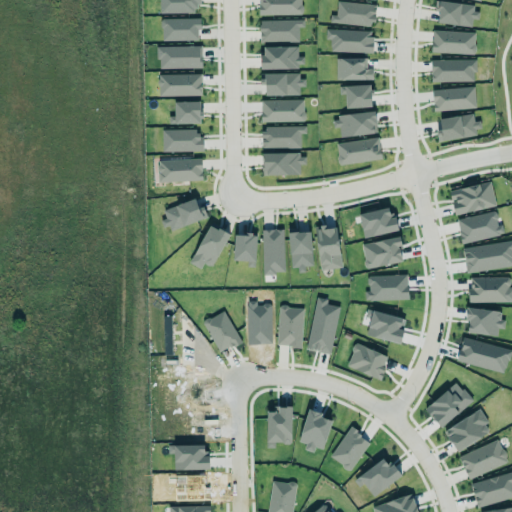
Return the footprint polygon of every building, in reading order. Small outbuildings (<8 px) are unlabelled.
[(158,0),(159,12),(198,12),(198,0),(158,0)] [(258,0),(258,14),(301,14),(301,0),(258,0)] [(438,0),(435,0),(434,10),(438,10),(437,21),(471,27),(472,18),(477,19),(479,7),(438,0)] [(330,22),(373,25),(374,3),(337,1),(336,14),(330,14),(330,22)] [(199,18),(161,18),(161,40),(199,39),(199,18)] [(303,19),(259,19),(259,41),(298,40),(298,26),(303,26),(303,19)] [(324,26),(368,28),(368,33),(372,33),(372,50),(329,49),(329,45),(327,45),(328,38),(323,38),(324,26)] [(431,27),(471,29),(470,50),(431,49),(431,27)] [(157,68),(202,67),(201,45),(157,46),(157,68)] [(261,46),(261,68),(303,67),(303,56),(297,56),(297,46),(261,46)] [(336,57),(340,57),(340,54),(364,54),(365,62),(369,62),(369,66),(373,66),(373,77),(336,77),(336,57)] [(430,57),(474,57),(474,70),(472,70),(472,79),(430,80),(430,57)] [(297,93),(297,84),(303,84),(302,76),(298,76),(298,71),(285,71),(285,69),(263,70),(263,73),(259,73),(259,81),(264,81),(264,93),(297,93)] [(201,94),(201,73),(158,74),(158,95),(201,94)] [(370,106),(370,84),(339,85),(339,94),(344,93),(345,107),(370,106)] [(431,88),(472,84),(475,105),(433,110),(431,88)] [(260,121),(304,120),(303,98),(260,99),(260,121)] [(200,100),(174,101),(174,115),(168,115),(168,123),(200,122),(200,100)] [(331,118),(332,125),(338,125),(339,134),(374,130),(373,121),(376,120),(375,107),(336,112),(336,117),(331,118)] [(436,139),(442,138),(442,136),(462,132),(462,135),(474,133),(473,126),(479,125),(478,119),(472,120),(471,111),(459,113),(459,111),(438,114),(439,119),(433,120),(436,139)] [(305,125),(261,126),(262,147),(300,146),(300,132),(305,132),(305,125)] [(203,150),(202,134),(196,134),(196,128),(161,129),(161,151),(203,150)] [(380,159),(378,138),(335,142),(338,163),(380,159)] [(261,153),(262,174),(300,173),(299,163),(305,163),(305,152),(261,153)] [(157,181),(202,179),(201,158),(157,160),(157,181)] [(495,205),(489,181),(448,190),(454,214),(495,205)] [(195,193),(174,201),(175,203),(162,208),(165,215),(158,218),(162,226),(167,224),(169,228),(183,223),(182,222),(206,213),(202,203),(199,205),(195,193)] [(359,212),(362,236),(397,231),(395,213),(389,214),(388,208),(359,212)] [(188,262),(199,268),(203,262),(211,266),(229,234),(210,224),(188,262)] [(337,225),(315,227),(319,269),(340,267),(337,225)] [(284,272),(283,228),(261,229),(262,273),(284,272)] [(312,265),(310,229),(288,230),(289,267),(297,267),(297,272),(305,271),(305,265),(312,265)] [(234,233),(233,260),(246,260),(246,266),(255,266),(256,234),(234,233)] [(468,277),(468,302),(508,301),(508,276),(468,277)] [(302,306),(278,306),(276,345),(301,346),(302,306)] [(500,310),(467,307),(465,331),(496,334),(497,328),(503,328),(504,319),(500,318),(500,310)] [(399,343),(406,318),(370,309),(363,333),(399,343)] [(170,315),(162,315),(163,354),(171,354),(170,315)] [(345,364),(352,350),(351,346),(355,341),(364,345),(374,346),(387,355),(381,364),(383,365),(383,369),(379,380),(370,371),(361,368),(352,367),(345,364)] [(266,411),(265,447),(275,447),(275,442),(291,443),(291,406),(277,406),(277,411),(266,411)] [(443,429),(455,451),(491,431),(479,409),(443,429)] [(299,441),(305,443),(304,449),(312,451),(313,446),(323,448),(331,417),(306,410),(299,441)] [(458,456),(467,478),(507,461),(497,438),(458,456)] [(173,469),(207,469),(207,444),(168,444),(168,453),(173,453),(173,469)] [(372,496),(401,474),(392,462),(388,465),(382,457),(357,476),(372,496)] [(511,470),(469,483),(476,506),(511,496),(511,470)] [(270,511),(275,482),(299,486),(294,511),(270,511)] [(168,511),(211,511),(211,502),(178,502),(178,504),(168,504),(168,511)]
